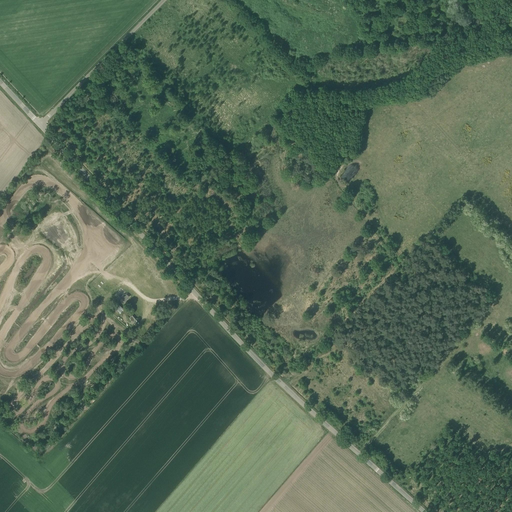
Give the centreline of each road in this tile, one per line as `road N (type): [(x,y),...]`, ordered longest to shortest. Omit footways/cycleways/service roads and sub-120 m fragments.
road 1 (unclassified): [(422,511),(303,407),(37,124)]
road 2 (unclassified): [(37,124),(163,0)]
road 3 (track): [(417,390),(498,297)]
